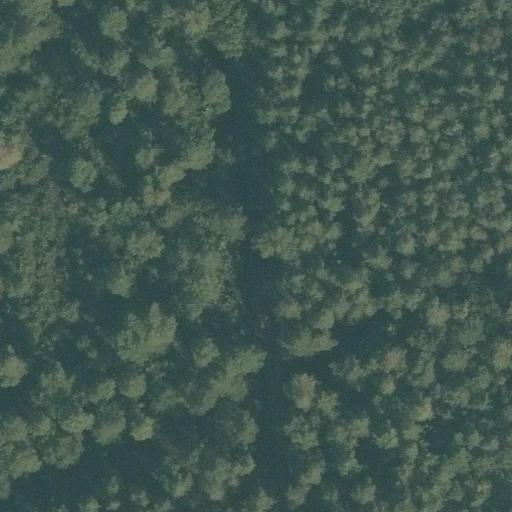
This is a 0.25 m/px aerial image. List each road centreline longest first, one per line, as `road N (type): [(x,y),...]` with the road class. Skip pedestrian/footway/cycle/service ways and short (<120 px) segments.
road 1 (track): [(0,507),(511,250)]
road 2 (track): [(224,0),(291,511)]
